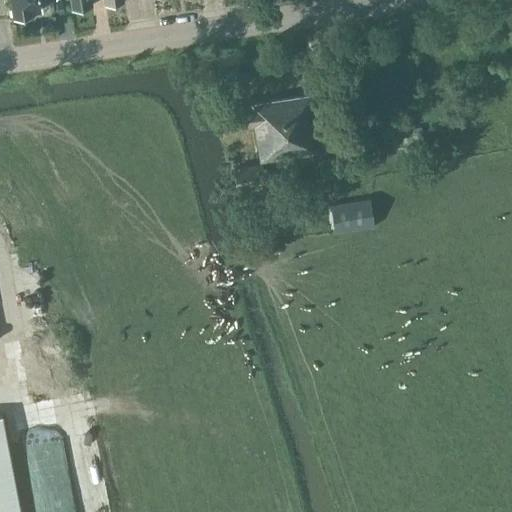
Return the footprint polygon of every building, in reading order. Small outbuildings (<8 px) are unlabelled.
[(11,0),(14,18),(33,15),(33,13),(42,11),(41,2),(52,0),(51,0),(11,0)] [(92,6),(91,0),(70,0),(72,9),(92,6)] [(301,151),(319,148),(310,94),(251,103),(252,106),(225,110),(228,129),(255,125),(261,161),(302,155),(301,151)] [(384,134),(388,160),(426,154),(421,128),(384,134)] [(249,196),(267,193),(262,165),(234,169),(237,187),(248,185),(249,196)] [(370,199),(330,206),(335,233),(375,226),(370,199)] [(0,417),(0,511),(22,511),(4,417),(0,417)]
